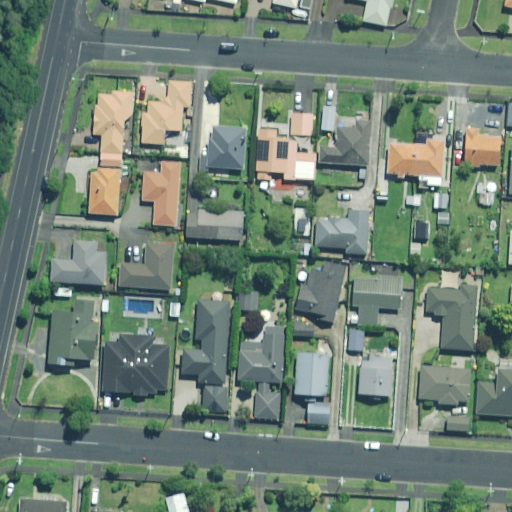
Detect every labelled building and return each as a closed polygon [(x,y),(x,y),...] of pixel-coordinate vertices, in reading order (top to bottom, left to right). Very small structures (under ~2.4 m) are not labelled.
[(296,0),(273,0),(272,4),(295,9),(296,0)] [(363,22),(385,27),(389,8),(392,9),(394,0),(352,0),(367,3),(363,22)] [(511,0),(505,0),(503,8),(511,9),(511,0)] [(191,83),(168,83),(168,104),(148,103),(148,114),(143,114),(141,145),(164,145),(164,131),(181,132),(182,107),(190,107),(191,83)] [(100,154),(121,155),(124,118),(131,119),(133,94),(112,92),(112,96),(98,96),(98,106),(95,106),(93,136),(101,136),(100,154)] [(336,109),(324,108),(321,131),(333,132),(336,109)] [(311,144),(312,115),(289,114),(289,124),(259,123),(259,130),(256,181),(269,181),(269,173),(284,174),(283,180),(314,181),(316,144),(311,144)] [(353,120),(353,129),(337,128),(336,151),(320,150),(319,165),(367,167),(370,121),(353,120)] [(244,129),(211,126),(207,168),(241,171),(244,129)] [(499,168),(501,138),(486,138),(486,128),(466,127),(464,166),(499,168)] [(418,186),(449,188),(451,149),(444,149),(445,142),(427,140),(426,147),(389,144),(387,173),(418,175),(418,186)] [(89,215),(121,216),(122,194),(120,194),(121,157),(98,156),(97,173),(90,173),(89,215)] [(161,163),(161,168),(154,167),(154,174),(143,174),(142,202),(154,203),(153,226),(177,227),(180,164),(161,163)] [(309,193),(296,192),(295,205),(308,206),(309,193)] [(492,206),(493,195),(479,194),(479,205),(492,206)] [(447,195),(433,195),(433,209),(447,209),(447,195)] [(413,206),(412,216),(418,217),(421,198),(406,196),(405,205),(413,206)] [(391,207),(380,206),(379,219),(389,220),(391,207)] [(227,207),(227,212),(225,212),(198,210),(197,215),(187,215),(185,238),(241,242),(244,213),(235,213),(236,208),(227,207)] [(307,213),(298,212),(297,233),(305,233),(307,213)] [(369,213),(348,212),(348,221),(316,220),(314,248),(345,250),(344,255),(366,256),(369,213)] [(96,243),(74,242),(73,262),(52,261),(50,283),(104,286),(106,254),(96,253),(96,243)] [(181,290),(171,289),(174,246),(146,244),(145,266),(120,264),(119,288),(169,291),(168,296),(181,297),(181,290)] [(322,321),(334,324),(335,319),(337,311),(346,269),(338,267),(324,263),(322,272),(317,271),(314,286),(301,283),(295,311),(323,317),(322,321)] [(400,311),(401,279),(377,278),(377,282),(352,280),(351,308),(359,309),(358,316),(349,315),(348,326),(376,327),(377,310),(400,311)] [(477,288),(459,286),(459,292),(428,290),(426,315),(443,316),(441,351),(473,353),(477,288)] [(225,386),(229,295),(198,293),(195,341),(201,342),(201,352),(183,351),(182,375),(198,376),(198,384),(225,386)] [(258,312),(259,294),(240,293),(238,311),(258,312)] [(93,322),(95,303),(75,301),(75,298),(49,297),(48,312),(52,313),(49,365),(71,367),(71,360),(94,362),(96,322),(93,322)] [(307,325),(307,321),(294,320),(293,336),(315,337),(316,326),(307,325)] [(269,383),(281,384),(284,328),(262,327),(261,344),(240,343),(238,382),(256,383),(255,420),(280,421),(281,394),(269,394),(269,383)] [(379,352),(380,337),(365,336),(365,331),(350,330),(349,351),(363,352),(360,395),(390,398),(393,353),(379,352)] [(147,397),(147,394),(156,394),(157,390),(166,390),(168,347),(151,347),(151,338),(120,337),(120,345),(106,344),(104,393),(133,394),(133,396),(147,397)] [(327,356),(297,354),(295,396),(325,397),(327,356)] [(511,417),(511,361),(498,361),(496,385),(478,384),(477,416),(511,417)] [(437,401),(437,405),(457,406),(458,402),(469,403),(470,370),(421,368),(420,400),(437,401)] [(227,389),(204,388),(202,415),(225,416),(227,389)] [(328,426),(329,406),(308,405),(307,424),(328,426)] [(468,419),(449,417),(448,434),(466,436),(468,419)] [(188,511),(184,495),(165,499),(168,511),(188,511)] [(65,511),(66,502),(19,501),(18,511),(65,511)]
